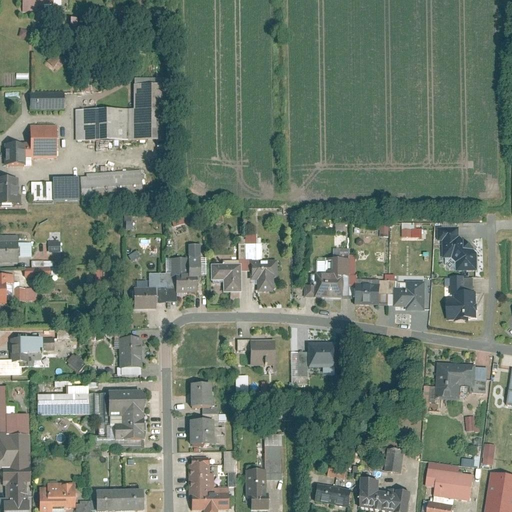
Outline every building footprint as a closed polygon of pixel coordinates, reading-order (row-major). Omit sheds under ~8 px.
[(20,0),(21,13),(38,13),(37,7),(51,8),(50,0),(20,0)] [(76,111),(77,144),(167,143),(166,87),(132,88),(132,110),(76,111)] [(29,92),(28,110),(66,111),(66,93),(29,92)] [(4,147),(3,167),(31,167),(31,147),(4,147)] [(80,177),(82,202),(144,199),(142,174),(80,177)] [(0,178),(0,204),(20,205),(20,196),(17,196),(17,178),(0,178)] [(32,184),(32,202),(51,202),(51,184),(32,184)] [(172,219),(174,228),(185,225),(182,216),(172,219)] [(416,229),(416,223),(403,223),(403,238),(423,238),(423,229),(416,229)] [(442,258),(450,258),(455,262),(455,271),(476,271),(476,253),(460,236),(460,228),(436,228),(436,241),(442,241),(442,258)] [(0,264),(16,264),(16,243),(0,243),(0,264)] [(175,277),(175,293),(196,293),(196,278),(199,278),(199,260),(200,260),(200,246),(187,246),(187,259),(171,259),(171,277),(175,277)] [(330,259),(330,274),(313,274),(313,298),(342,298),(342,276),(348,276),(348,259),(330,259)] [(249,280),(256,280),(256,293),(273,293),(273,281),(277,281),(276,260),(249,261),(249,280)] [(209,281),(222,280),(222,293),(240,292),(240,264),(209,264),(209,281)] [(26,269),(26,278),(51,278),(51,269),(26,269)] [(104,276),(104,283),(97,282),(97,284),(109,284),(109,278),(118,278),(118,272),(96,272),(96,276),(104,276)] [(393,307),(406,307),(406,311),(425,311),(425,282),(405,281),(405,289),(394,289),(393,307)] [(354,283),(353,305),(378,306),(379,284),(354,283)] [(131,309),(154,308),(153,288),(131,288),(131,309)] [(21,289),(21,302),(36,302),(36,289),(21,289)] [(453,293),(453,298),(445,298),(446,321),(468,321),(468,318),(475,318),(475,292),(453,293)] [(117,338),(118,368),(140,367),(139,338),(117,338)] [(52,340),(11,341),(11,368),(41,368),(41,352),(52,352),(52,340)] [(247,341),(248,367),(273,366),(273,340),(247,341)] [(306,347),(306,372),(336,371),(335,347),(306,347)] [(74,355),(67,363),(79,374),(86,366),(74,355)] [(459,401),(459,386),(472,387),(473,364),(436,363),(435,400),(459,401)] [(188,384),(188,408),(212,408),(212,397),(210,397),(210,384),(188,384)] [(142,443),(142,394),(110,395),(110,416),(120,416),(121,444),(142,443)] [(85,395),(33,396),(34,418),(85,417),(85,395)] [(0,484),(31,484),(30,416),(0,416),(0,484)] [(475,426),(474,416),(465,416),(466,430),(473,430),(475,429),(475,426)] [(187,421),(188,445),(212,445),(211,420),(187,421)] [(280,435),(262,435),(262,481),(280,481),(280,435)] [(484,465),(495,466),(496,445),(485,445),(484,465)] [(386,449),(383,472),(401,474),(404,451),(386,449)] [(229,475),(229,488),(237,488),(235,452),(224,453),(225,475),(229,475)] [(228,488),(214,488),(214,473),(209,473),(209,459),(188,459),(187,478),(187,497),(190,497),(190,510),(203,511),(202,511),(216,511),(217,510),(227,510),(228,488)] [(463,466),(478,468),(479,460),(464,459),(463,466)] [(327,464),(326,477),(344,479),(346,466),(327,464)] [(425,487),(433,488),(432,497),(453,500),(469,503),(473,476),(428,468),(425,487)] [(268,495),(259,495),(260,471),(244,471),(244,502),(250,502),(250,511),(268,511),(268,495)] [(511,511),(511,477),(490,475),(484,511),(511,511)] [(359,478),(357,507),(383,511),(406,511),(411,493),(395,490),(394,495),(378,492),(378,481),(359,478)] [(49,511),(50,508),(73,508),(76,505),(76,493),(73,492),(73,484),(59,485),(59,489),(38,489),(38,511),(49,511)] [(5,497),(0,496),(0,511),(29,511),(29,496),(26,496),(26,485),(5,485),(5,497)] [(316,485),(313,503),(348,508),(351,490),(316,485)] [(94,491),(94,511),(112,511),(142,511),(141,490),(94,491)] [(453,500),(432,497),(431,502),(452,506),(453,500)] [(431,502),(428,502),(426,511),(450,511),(452,506),(431,502)]
